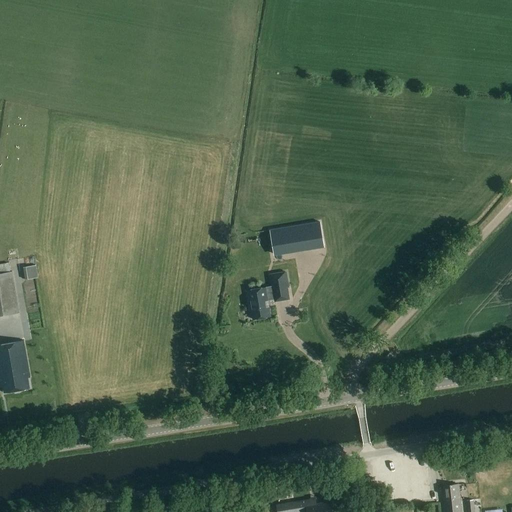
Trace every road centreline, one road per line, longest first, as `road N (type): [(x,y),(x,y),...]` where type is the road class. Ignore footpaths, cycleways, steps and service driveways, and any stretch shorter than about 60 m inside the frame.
road 1 (unclassified): [(511,429),(39,511)]
road 2 (tertiary): [(357,397),(0,455)]
road 3 (track): [(357,397),(360,364),(511,203)]
road 4 (tertiary): [(511,371),(357,397)]
